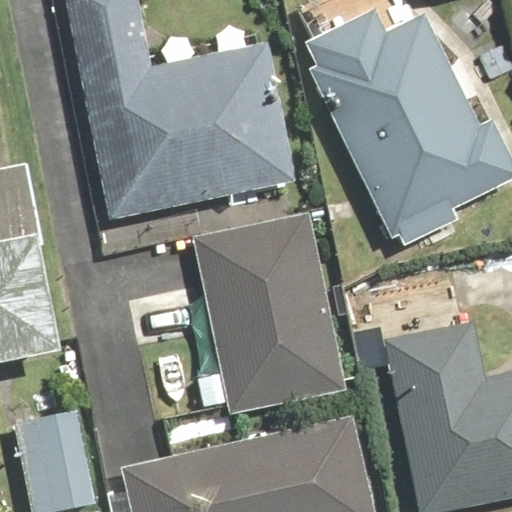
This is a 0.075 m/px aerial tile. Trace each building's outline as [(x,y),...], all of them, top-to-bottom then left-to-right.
[(223,60),(225,62),(202,66),(203,64),(203,62),(203,59),(203,56),(202,54),(202,52),(201,49),(199,47),(198,45),(196,43),(194,42),(192,41),(189,39),(187,39),(184,38),(182,38),(179,39),(177,39),(174,40),(172,41),(170,42),(168,44),(166,46),(165,48),(163,50),(162,52),(162,55),(161,57),(161,60),(161,62),(162,65),(163,67),(164,70),(165,72),(167,74),(159,75),(144,0),(75,0),(120,219),(302,182),(276,51),(255,56),(256,53),(256,51),(257,49),(257,46),(257,44),(256,41),(255,39),(254,37),(253,35),(251,33),(249,31),(247,30),(245,29),(242,28),(240,28),(237,28),(235,28),(233,28),(230,29),(228,30),(226,32),(224,33),(222,35),(221,37),(220,39),(219,42),(218,44),(218,46),(218,49),(219,51),(219,54),(220,56),(222,58),(223,60)] [(383,8),(305,45),(397,243),(511,188),(511,135),(504,118),(486,127),(433,14),(395,32),(383,8)] [(237,401),(239,410),(352,387),(319,224),(255,237),(254,228),(197,240),(226,378),(203,382),(209,408),(237,401)] [(0,258),(0,367),(85,349),(63,245),(0,258)] [(511,366),(489,371),(480,325),(392,343),(426,511),(457,511),(511,501),(511,366)] [(113,504),(114,511),(379,511),(358,419),(130,471),(136,499),(113,504)]
